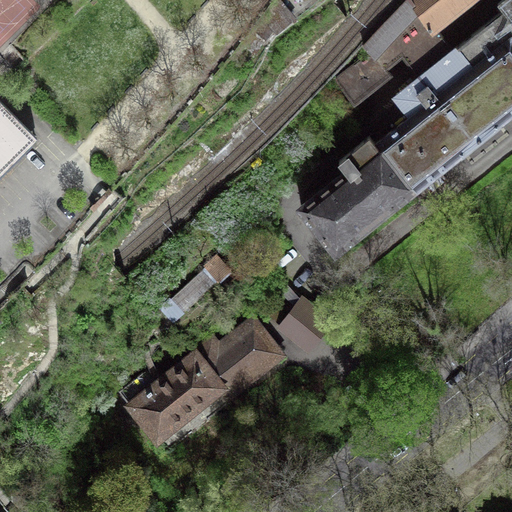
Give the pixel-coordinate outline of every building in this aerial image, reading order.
[(421,74),(452,49),(434,26),(466,0),(404,0),(363,44),(369,50),(384,66),(402,52),(421,74)] [(511,0),(457,45),(473,65),(510,35),(511,37),(511,0)] [(300,205),(345,260),(419,200),(411,191),(511,109),(511,37),(510,35),(473,65),(457,45),(452,49),(421,74),(395,94),(411,114),(376,142),(369,134),(338,158),(346,168),(300,205)] [(384,66),(369,50),(337,77),(355,99),(389,72),(384,66)] [(0,171),(36,136),(0,99),(0,171)] [(281,251),(269,263),(277,272),(290,260),(281,251)] [(173,322),(231,269),(218,254),(159,307),(173,322)] [(298,295),(303,300),(315,310),(319,302),(304,288),(298,295)] [(306,343),(326,320),(315,310),(303,300),(283,324),(306,343)] [(0,333),(12,319),(0,309),(0,333)] [(226,397),(281,353),(252,318),(217,346),(211,339),(157,383),(149,373),(124,394),(157,436),(218,387),(226,397)]
